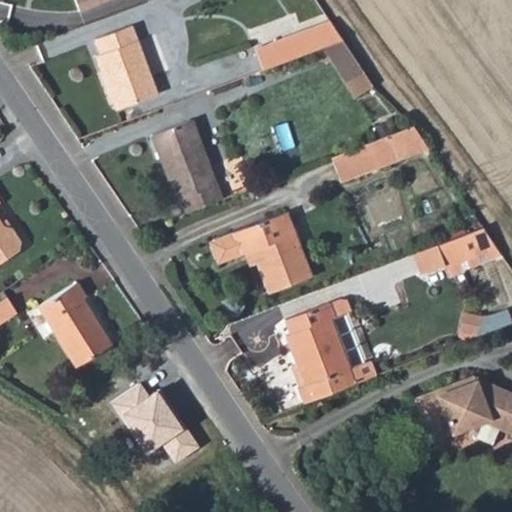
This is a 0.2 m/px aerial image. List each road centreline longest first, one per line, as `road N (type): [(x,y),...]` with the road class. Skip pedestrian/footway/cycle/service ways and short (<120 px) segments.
road 1 (tertiary): [(0,74),(297,511)]
road 2 (unknown): [(273,479),(381,406),(511,366)]
